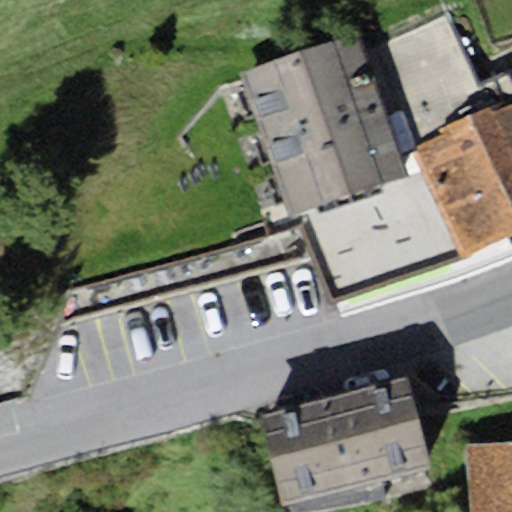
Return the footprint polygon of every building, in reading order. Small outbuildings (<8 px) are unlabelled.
[(440,13),(365,48),(402,155),(419,149),(416,143),(511,101),(511,84),(507,74),(475,85),(458,49),(440,13)] [(282,180),(253,192),(268,232),(299,222),(326,297),(462,249),(419,149),(402,155),(365,48),(358,27),(241,70),(282,180)] [(419,149),(462,249),(511,227),(511,101),(416,143),(419,149)] [(332,391),(261,409),(282,502),(289,500),(293,509),(419,490),(414,469),(431,463),(410,372),(332,391)] [(511,511),(511,441),(466,444),(470,511),(511,511)]
